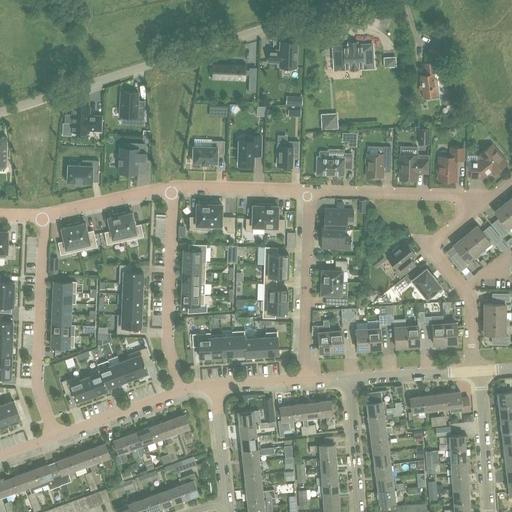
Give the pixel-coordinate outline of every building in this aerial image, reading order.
[(422,89),(423,97),(438,95),(436,77),(438,77),(436,61),(437,58),(440,59),(443,53),(446,46),(443,36),(435,38),(427,52),(433,56),(431,62),(424,63),(426,74),(420,75),(422,84),(419,85),(419,90),(422,89)] [(279,67),(296,67),(297,42),(280,42),(280,51),(276,51),(276,50),(269,50),(268,62),(279,62),(279,67)] [(333,46),(334,69),(346,69),(361,68),(373,67),(372,44),(357,44),(357,42),(348,42),(348,45),(333,46)] [(399,57),(388,58),(388,66),(400,65),(399,57)] [(212,78),(245,80),(246,65),(236,64),(236,63),(231,63),(231,64),(212,63),(212,64),(218,64),(217,78),(212,78)] [(130,116),(130,124),(144,124),(145,101),(144,101),(144,104),(139,104),(139,101),(138,101),(138,92),(121,91),(120,116),(130,116)] [(65,113),(65,123),(72,123),(72,132),(88,132),(88,131),(101,131),(102,115),(89,115),(89,107),(72,106),(72,114),(65,113)] [(265,116),(265,106),(257,106),(257,115),(265,116)] [(322,120),(322,128),(337,127),(337,119),(322,120)] [(418,144),(430,145),(430,128),(418,128),(418,144)] [(348,146),(357,146),(357,132),(342,132),(342,141),(348,141),(348,146)] [(238,164),(244,164),(244,166),(251,167),(252,165),(253,165),(253,155),(260,155),(261,135),(247,135),(247,140),(239,140),(238,164)] [(217,162),(217,153),(224,153),(224,141),(212,140),(212,145),(212,146),(208,146),(201,146),(193,146),(193,162),(201,162),(201,163),(203,163),(207,163),(208,163),(208,162),(217,162)] [(292,159),(292,153),(293,153),(298,153),(299,142),(299,141),(286,141),(286,142),(278,142),(278,146),(277,165),(278,165),(283,166),(283,167),(283,168),(286,168),(287,168),(290,168),(292,168),(292,161),(292,159)] [(146,161),(147,143),(122,142),(122,147),(120,147),(118,173),(139,174),(139,161),(146,161)] [(491,171),(493,174),(507,162),(492,144),(478,155),(480,157),(477,160),(471,160),(471,165),(471,177),(483,177),(491,171)] [(366,176),(383,177),(384,161),(390,161),(391,146),(383,146),(383,153),(367,153),(367,157),(365,158),(365,162),(367,164),(366,176)] [(456,180),(456,159),(464,160),(464,147),(451,147),(451,154),(449,156),(440,156),(439,165),(438,165),(437,172),(439,172),(439,180),(444,180),(443,182),(451,182),(451,180),(456,180)] [(343,175),(344,175),(344,174),(344,167),(351,167),(351,154),(352,154),(352,153),(350,153),(345,153),(343,153),(343,154),(344,154),(344,157),(328,157),(328,152),(328,151),(320,151),(320,152),(320,156),(318,156),(317,156),(317,157),(317,173),(316,173),(316,174),(317,174),(327,174),(333,175),(333,174),(343,175)] [(400,179),(416,180),(417,171),(420,171),(420,172),(428,172),(428,159),(417,158),(417,154),(401,154),(400,179)] [(76,181),(76,182),(81,182),(81,181),(92,182),(92,173),(98,173),(99,160),(82,159),(81,165),(68,165),(68,171),(65,171),(65,181),(76,181)] [(48,198),(55,198),(56,186),(48,186),(48,198)] [(511,197),(500,207),(511,221),(511,197)] [(209,225),(209,202),(202,202),(202,203),(199,203),(197,203),(196,217),(190,216),(190,229),(209,230),(209,225)] [(217,202),(209,202),(209,225),(221,225),(227,225),(227,227),(227,232),(234,232),(234,217),(222,216),(222,204),(218,204),(217,204),(217,203),(217,202)] [(257,226),(265,227),(265,204),(258,203),(258,205),(253,205),(252,218),(246,218),(245,231),(253,231),(253,226),(257,226)] [(265,204),(265,227),(265,231),(284,232),(284,225),(284,219),(278,219),(278,205),(275,205),(273,205),(273,204),(265,204)] [(492,224),(502,236),(508,232),(505,229),(511,223),(511,221),(500,207),(495,211),(500,218),(492,224)] [(322,227),(322,228),(346,228),(347,220),(353,221),(353,209),(343,208),(336,208),(325,208),(324,227),(322,227)] [(126,211),(119,213),(125,240),(144,236),(141,224),(135,225),(132,212),(126,213),(126,211)] [(125,240),(119,213),(113,214),(113,216),(108,217),(111,230),(104,232),(107,244),(125,240)] [(161,214),(160,235),(169,235),(169,214),(161,214)] [(79,221),(73,223),(79,250),(97,246),(94,234),(88,235),(85,222),(80,223),(79,221)] [(79,250),(73,223),(66,224),(67,226),(61,227),(64,240),(58,242),(61,254),(79,250)] [(478,225),(469,232),(482,248),(492,240),(495,244),(495,243),(502,252),(507,247),(490,226),(483,231),(478,225)] [(322,247),(350,249),(350,237),(344,236),(344,229),(346,229),(346,228),(322,228),(322,247)] [(0,257),(13,258),(14,245),(7,244),(8,231),(3,231),(3,229),(0,229),(0,257)] [(459,240),(472,256),(474,259),(477,257),(480,254),(478,251),(482,248),(469,232),(462,238),(459,240)] [(464,263),(472,256),(459,240),(453,245),(458,251),(451,257),(461,270),(466,265),(464,263)] [(394,271),(399,277),(412,267),(411,266),(411,267),(408,263),(408,261),(416,255),(405,241),(398,247),(398,246),(392,250),(393,251),(387,256),(397,269),(394,271)] [(183,249),(183,261),(201,261),(206,262),(206,245),(190,244),(190,250),(183,249)] [(264,264),(288,265),(288,255),(288,253),(277,253),(278,247),(265,246),(264,264)] [(322,281),(341,282),(344,282),(344,271),(347,271),(347,260),(335,260),(335,267),(320,267),(320,275),(322,275),(322,281)] [(183,261),(183,271),(205,272),(206,262),(201,261),(183,261)] [(123,283),(142,283),(143,272),(133,271),(132,271),(132,265),(126,264),(119,264),(119,282),(123,283)] [(264,264),(264,282),(276,282),(277,276),(284,277),(288,277),(288,265),(264,264)] [(158,274),(168,274),(167,265),(157,265),(158,274)] [(412,279),(427,298),(441,286),(436,279),(432,274),(426,268),(412,279)] [(205,272),(183,271),(182,282),(200,283),(205,283),(205,272)] [(465,275),(469,279),(473,275),(470,271),(465,275)] [(0,293),(15,294),(15,286),(14,286),(14,282),(1,282),(1,275),(0,275),(0,293)] [(394,285),(399,291),(411,281),(406,275),(394,285)] [(71,292),(71,293),(76,293),(77,281),(54,280),(53,291),(71,292)] [(335,305),(347,305),(348,296),(341,295),(341,282),(322,281),(321,289),(319,289),(319,295),(335,296),(335,305)] [(182,293),(200,294),(200,289),(200,283),(182,282),(182,293)] [(276,282),(264,282),(263,283),(263,299),(287,300),(287,291),(287,288),(276,288),(276,282)] [(123,283),(123,293),(142,294),(142,283),(123,283)] [(53,291),(53,302),(71,303),(71,293),(71,292),(53,291)] [(15,302),(15,294),(0,293),(0,305),(13,306),(13,302),(15,302)] [(142,294),(123,293),(123,303),(123,304),(142,305),(142,294)] [(204,294),(200,294),(182,293),(181,304),(204,305),(204,294)] [(485,303),(485,310),(505,310),(505,301),(510,301),(510,293),(493,293),(493,303),(485,303)] [(286,312),(287,300),(263,299),(262,317),(275,318),(275,312),(286,312)] [(71,303),(53,302),(53,313),(70,314),(71,303)] [(122,315),(141,316),(142,305),(123,304),(123,306),(122,315)] [(485,327),(505,327),(505,326),(508,326),(509,318),(505,318),(505,310),(485,310),(485,327)] [(53,313),(52,324),(70,325),(70,314),(53,313)] [(386,313),(387,324),(394,323),(394,319),(393,313),(386,313)] [(0,333),(12,333),(12,322),(1,321),(2,315),(0,314),(0,333)] [(141,328),(141,316),(122,315),(117,315),(117,332),(117,333),(129,334),(130,331),(130,327),(135,327),(141,328)] [(323,320),(323,325),(318,325),(312,326),(312,340),(319,339),(319,352),(331,351),(330,331),(329,331),(329,319),(328,319),(323,320)] [(456,322),(444,323),(446,343),(458,342),(456,322)] [(434,344),(446,343),(444,323),(432,324),(434,344)] [(70,325),(52,324),(52,335),(69,335),(70,325)] [(406,326),(408,346),(419,345),(418,325),(406,326)] [(408,346),(406,326),(394,326),(396,347),(408,346)] [(380,327),(368,328),(369,348),(381,348),(380,327)] [(492,344),(508,344),(508,337),(505,337),(505,327),(485,327),(484,334),(492,334),(492,344)] [(356,329),(357,349),(369,348),(368,328),(356,329)] [(233,336),(234,355),(245,354),(245,356),(246,356),(244,336),(244,333),(244,330),(233,331),(233,336)] [(330,331),(331,351),(343,350),(342,330),(330,331)] [(266,334),(267,354),(269,354),(278,354),(277,331),(266,332),(266,334)] [(200,357),(211,356),(210,336),(210,335),(210,332),(192,334),(193,345),(193,346),(199,346),(200,357)] [(0,333),(0,343),(11,344),(12,333),(0,333)] [(223,355),(221,336),(221,334),(215,334),(210,335),(210,336),(211,356),(223,355)] [(266,334),(255,335),(256,355),(267,354),(266,334)] [(69,335),(52,335),(51,346),(55,346),(59,346),(74,347),(74,335),(69,335)] [(244,336),(246,356),(256,355),(255,335),(251,335),(244,336)] [(223,355),(234,355),(233,336),(221,336),(223,355)] [(0,354),(11,355),(11,344),(0,343),(0,354)] [(130,358),(137,376),(148,372),(144,361),(150,359),(146,347),(129,354),(130,358)] [(0,365),(11,366),(11,355),(0,354),(0,365)] [(127,380),(137,376),(130,358),(120,362),(127,380)] [(110,366),(117,383),(127,380),(120,362),(110,366)] [(0,365),(0,377),(10,378),(11,366),(0,365)] [(107,387),(117,383),(110,366),(100,369),(107,390),(108,389),(107,387)] [(97,393),(107,390),(100,369),(99,367),(89,371),(90,376),(97,393)] [(87,397),(80,379),(79,375),(62,381),(66,393),(72,391),(76,401),(87,397)] [(81,379),(80,379),(87,397),(97,393),(90,376),(81,379)] [(367,392),(368,403),(367,403),(368,416),(387,413),(403,411),(401,401),(395,402),(395,407),(383,409),(382,401),(380,390),(367,392)] [(460,391),(447,392),(449,407),(450,412),(461,410),(461,412),(470,411),(468,396),(461,397),(460,391)] [(511,391),(497,393),(499,406),(511,403),(511,391)] [(435,394),(437,408),(449,407),(447,392),(435,394)] [(423,396),(424,410),(437,408),(435,394),(423,396)] [(413,419),(413,421),(419,420),(418,411),(424,410),(423,396),(410,397),(412,411),(408,412),(409,419),(413,419)] [(262,398),(265,422),(272,421),(269,398),(262,398)] [(3,404),(10,423),(20,419),(14,400),(3,404)] [(330,400),(317,401),(319,415),(326,415),(327,424),(333,424),(332,414),(330,400)] [(317,401),(305,403),(307,417),(319,415),(317,401)] [(305,403),(293,405),(295,419),(307,417),(305,403)] [(511,403),(499,406),(500,418),(511,416),(511,403)] [(0,426),(10,423),(3,404),(0,405),(0,426)] [(278,420),(280,436),(284,436),(284,430),(290,430),(289,420),(295,419),(293,405),(280,406),(282,420),(278,420)] [(239,424),(258,423),(260,422),(258,410),(238,412),(239,424)] [(368,416),(370,428),(385,426),(384,419),(387,419),(387,413),(368,416)] [(185,414),(173,418),(178,431),(184,429),(187,439),(193,437),(189,427),(190,427),(185,414)] [(438,416),(439,425),(446,424),(445,415),(438,416)] [(430,417),(432,426),(439,425),(438,416),(430,417)] [(511,416),(500,418),(502,431),(511,429),(511,416)] [(173,418),(161,422),(166,436),(169,443),(165,445),(168,453),(175,450),(172,442),(173,442),(170,434),(178,431),(173,418)] [(149,427),(154,440),(166,436),(161,422),(149,427)] [(42,423),(23,430),(26,440),(45,434),(42,423)] [(239,424),(241,437),(256,435),(256,428),(258,428),(258,423),(239,424)] [(308,425),(309,434),(317,433),(315,424),(308,425)] [(301,426),(302,435),(309,434),(308,425),(301,426)] [(370,428),(372,441),(390,438),(389,433),(393,433),(392,426),(385,427),(385,426),(370,428)] [(141,453),(144,461),(152,458),(149,451),(150,451),(147,443),(154,440),(149,427),(138,431),(142,444),(145,452),(141,453)] [(511,429),(502,431),(503,443),(511,442),(511,429)] [(131,448),(142,444),(138,431),(126,435),(131,448)] [(125,451),(131,448),(126,435),(114,439),(119,453),(122,462),(128,460),(125,451)] [(241,437),(242,450),(261,448),(260,443),(257,443),(256,435),(241,437)] [(450,449),(465,448),(464,435),(439,437),(440,442),(450,441),(450,449)] [(320,451),(321,458),(336,457),(335,444),(334,444),(334,437),(326,437),(326,444),(320,445),(310,446),(310,452),(320,451)] [(372,441),(373,453),(389,451),(388,444),(391,444),(390,438),(372,441)] [(505,455),(505,456),(511,455),(511,442),(503,443),(504,448),(503,448),(502,450),(503,454),(504,455),(505,455)] [(104,443),(92,447),(97,460),(103,458),(107,468),(112,465),(109,456),(104,443)] [(151,444),(152,451),(160,450),(159,443),(151,444)] [(284,446),(284,454),(294,453),(293,445),(284,446)] [(274,446),(261,448),(242,450),(243,462),(259,461),(258,453),(261,453),(262,453),(262,454),(275,453),(274,446)] [(92,447),(81,451),(86,465),(97,460),(92,447)] [(450,449),(451,462),(466,461),(465,448),(450,449)] [(175,450),(168,453),(171,461),(178,459),(175,450)] [(425,450),(426,464),(435,463),(434,450),(425,450)] [(81,451),(69,456),(74,469),(86,465),(81,451)] [(373,453),(375,466),(393,464),(393,459),(390,459),(389,451),(373,453)] [(62,473),(57,475),(61,484),(64,493),(69,491),(66,482),(71,480),(68,471),(74,469),(69,456),(57,460),(62,473)] [(173,463),(176,471),(185,468),(196,464),(193,456),(182,460),(173,463)] [(321,458),(322,471),(337,470),(336,457),(321,458)] [(144,461),(147,470),(155,467),(152,458),(144,461)] [(243,462),(245,475),(263,473),(263,468),(260,468),(259,461),(243,462)] [(451,462),(452,475),(467,474),(466,461),(451,462)] [(48,463),(36,468),(42,486),(48,484),(50,488),(61,484),(57,475),(52,476),(48,463)] [(164,466),(167,475),(176,471),(173,463),(164,466)] [(296,463),(297,473),(305,472),(305,471),(309,470),(309,467),(305,467),(305,463),(296,463)] [(427,473),(436,473),(435,463),(426,464),(427,473)] [(375,466),(377,479),(392,476),(391,469),(394,469),(393,464),(375,466)] [(36,468),(24,472),(29,485),(28,485),(31,493),(35,492),(34,489),(42,486),(36,468)] [(148,472),(151,480),(159,477),(156,469),(148,472)] [(121,473),(123,479),(133,476),(130,470),(121,473)] [(322,471),(323,484),(338,483),(337,470),(322,471)] [(85,473),(88,482),(95,479),(92,471),(85,473)] [(285,481),(293,480),(293,471),(284,472),(285,481)] [(24,472),(12,476),(17,489),(28,485),(29,485),(24,472)] [(139,476),(142,484),(151,480),(148,472),(139,476)] [(297,473),(297,482),(306,482),(305,472),(297,473)] [(179,479),(181,484),(186,498),(199,494),(194,480),(196,480),(194,473),(179,479)] [(245,475),(246,487),(262,486),(261,478),(264,478),(263,473),(245,475)] [(452,475),(453,489),(468,487),(467,474),(452,475)] [(12,476),(1,480),(5,494),(17,489),(12,476)] [(377,479),(378,491),(397,489),(403,488),(403,483),(393,484),(392,476),(377,479)] [(122,482),(125,490),(134,487),(131,478),(122,482)] [(88,482),(91,491),(98,488),(95,479),(88,482)] [(428,481),(428,490),(437,490),(436,480),(428,481)] [(113,485),(116,493),(125,490),(122,482),(113,485)] [(323,484),(324,497),(339,496),(338,483),(323,484)] [(169,489),(174,503),(186,498),(181,484),(169,489)] [(246,487),(248,500),(266,498),(275,497),(274,490),(262,491),(262,486),(246,487)] [(453,489),(454,502),(469,501),(468,487),(453,489)] [(101,490),(105,502),(110,500),(106,488),(101,490)] [(156,493),(161,507),(174,503),(169,489),(156,493)] [(298,490),(298,499),(307,499),(307,489),(298,490)] [(392,511),(391,511),(403,511),(403,504),(396,505),(394,494),(397,493),(397,490),(397,489),(378,491),(380,504),(382,504),(383,511),(382,511),(392,511)] [(95,492),(99,504),(105,502),(101,490),(95,492)] [(428,490),(429,500),(437,499),(437,490),(428,490)] [(28,494),(31,502),(38,500),(35,492),(31,493),(28,494)] [(89,494),(93,506),(99,504),(95,492),(89,494)] [(143,498),(148,511),(161,507),(156,493),(143,498)] [(83,496),(88,508),(93,506),(89,494),(83,496)] [(78,498),(82,510),(88,508),(83,496),(78,498)] [(324,497),(325,511),(340,509),(339,496),(324,497)] [(72,501),(76,511),(77,511),(82,510),(78,498),(72,501)] [(130,503),(133,511),(148,511),(143,498),(130,503)] [(266,498),(248,500),(248,511),(268,511),(267,503),(272,503),(271,498),(266,498)] [(298,499),(299,509),(308,508),(307,499),(298,499)] [(4,503),(7,511),(14,508),(12,500),(4,503)] [(31,502),(34,511),(41,509),(38,500),(31,502)] [(66,503),(69,511),(76,511),(72,501),(66,503)] [(445,510),(444,511),(470,511),(469,501),(454,502),(455,509),(445,510)] [(61,505),(63,511),(69,511),(66,503),(61,505)] [(117,507),(119,511),(133,511),(130,503),(117,507)]
